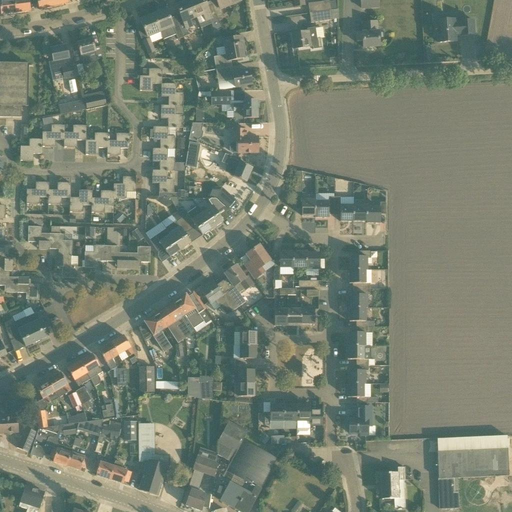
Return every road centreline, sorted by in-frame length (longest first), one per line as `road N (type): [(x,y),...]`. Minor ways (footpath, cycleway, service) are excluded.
road 1 (residential): [(119,3),(117,93),(136,127),(132,164),(20,171),(0,142)]
road 2 (unclassified): [(273,83),(511,71)]
road 3 (tertiary): [(157,511),(0,459)]
road 4 (residential): [(330,395),(281,395),(272,385),(275,342),(326,338)]
road 5 (residential): [(256,211),(280,148),(273,83)]
road 6 (residential): [(160,292),(256,211)]
road 7 (residential): [(355,511),(351,477),(331,454),(330,395)]
road 8 (residential): [(0,31),(119,3)]
